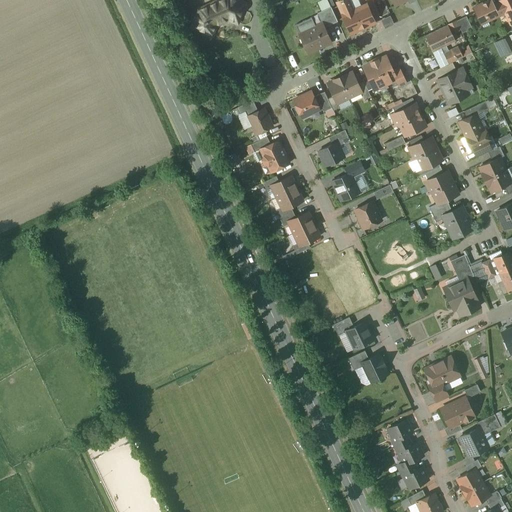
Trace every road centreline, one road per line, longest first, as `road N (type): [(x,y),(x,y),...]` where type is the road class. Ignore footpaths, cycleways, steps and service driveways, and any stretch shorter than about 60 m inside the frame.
road 1 (secondary): [(126,0),(363,511)]
road 2 (residential): [(396,34),(270,94),(340,241)]
road 3 (residential): [(396,34),(487,232)]
road 4 (residential): [(459,511),(399,362)]
road 5 (residential): [(399,362),(511,310)]
